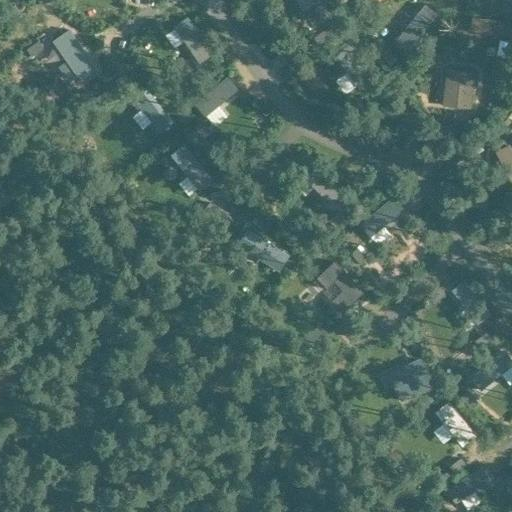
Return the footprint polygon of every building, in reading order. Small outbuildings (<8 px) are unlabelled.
[(355,0),(360,10),(382,0),(355,0)] [(162,33),(175,50),(185,43),(198,61),(213,50),(188,15),(162,33)] [(74,24),(44,40),(69,84),(99,67),(74,24)] [(345,39),(331,50),(349,73),(363,62),(345,39)] [(384,47),(377,53),(391,68),(398,61),(384,47)] [(443,106),(471,109),(473,90),(477,90),(478,81),(474,80),(475,73),(447,69),(443,106)] [(227,116),(218,105),(238,87),(225,72),(191,103),(214,128),(227,116)] [(495,89),(492,106),(503,108),(506,92),(495,89)] [(417,94),(414,104),(425,107),(429,97),(417,94)] [(511,141),(496,156),(511,172),(511,141)] [(306,178),(301,182),(322,211),(344,195),(318,158),(301,171),(306,178)] [(360,224),(378,247),(398,231),(390,221),(409,206),(399,193),(360,224)] [(251,234),(243,250),(269,262),(277,246),(251,234)] [(313,280),(339,310),(361,291),(335,261),(313,280)] [(511,362),(502,350),(467,377),(478,390),(511,362)] [(441,443),(467,427),(449,400),(431,411),(440,425),(432,430),(441,443)] [(495,480),(483,463),(445,489),(460,511),(465,511),(482,501),(476,493),(495,480)]
